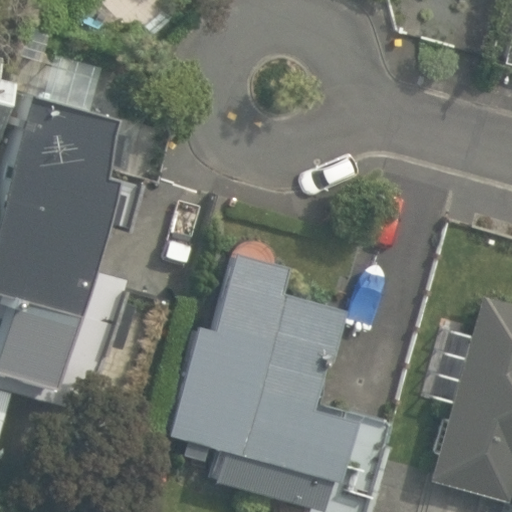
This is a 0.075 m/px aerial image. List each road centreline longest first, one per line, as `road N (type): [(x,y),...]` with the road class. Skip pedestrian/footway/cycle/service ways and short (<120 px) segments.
road 1 (residential): [(351,106),(318,147),(282,156),(231,134),(211,84),(231,34),(279,13),(306,16),(340,40),(355,86)]
road 2 (residential): [(511,153),(351,106)]
